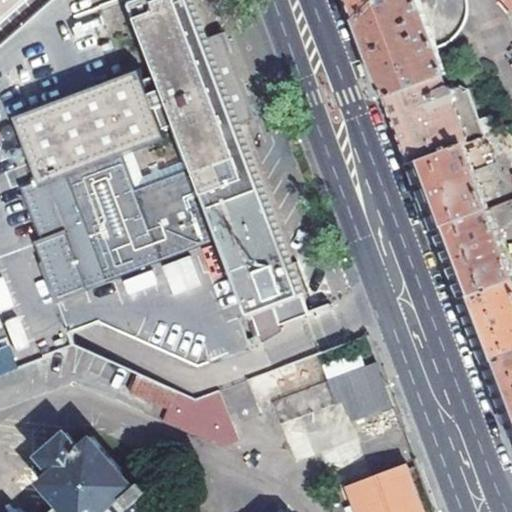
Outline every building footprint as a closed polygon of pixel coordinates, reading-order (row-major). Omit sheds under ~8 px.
[(0,0),(0,18),(20,0),(0,0)] [(263,342),(259,333),(130,0),(119,0),(72,19),(65,0),(47,0),(0,42),(0,374),(80,346),(74,332),(102,322),(201,368),(263,342)] [(130,0),(259,333),(312,312),(239,125),(206,39),(190,0),(130,0)] [(349,0),(357,19),(378,0),(349,0)] [(378,0),(357,19),(370,54),(377,73),(386,96),(443,75),(446,73),(437,50),(438,50),(435,42),(418,0),(378,0)] [(473,0),(455,0),(458,2),(462,10),(462,18),(460,24),(438,34),(440,40),(435,42),(438,50),(460,42),(473,30),(476,13),(473,0)] [(511,0),(503,0),(511,10),(511,0)] [(206,39),(239,125),(258,118),(248,93),(228,41),(224,32),(206,39)] [(443,75),(386,96),(396,125),(411,164),(463,146),(480,139),(486,137),(477,113),(469,91),(460,87),(447,92),(443,75)] [(491,109),(477,113),(486,137),(499,133),(491,109)] [(511,171),(511,131),(511,128),(499,133),(486,137),(480,139),(484,153),(503,146),(511,171)] [(463,146),(411,164),(421,190),(435,230),(488,210),(463,146)] [(511,275),(488,210),(435,230),(445,257),(460,299),(511,279),(511,275)] [(511,279),(460,299),(473,332),(486,364),(511,353),(511,279)] [(511,353),(486,364),(500,403),(511,433),(511,353)] [(256,387),(294,368),(290,361),(252,380),(256,387)] [(327,382),(337,406),(389,386),(380,362),(327,382)] [(158,382),(149,402),(186,419),(195,398),(158,382)] [(286,417),(280,419),(294,460),(343,443),(336,422),(328,425),(320,402),(318,402),(314,388),(280,399),(286,417)] [(239,427),(224,391),(201,400),(216,437),(239,427)] [(145,511),(137,502),(150,490),(142,481),(137,485),(95,436),(81,448),(68,432),(41,456),(54,472),(41,483),(59,503),(48,511),(145,511)] [(349,488),(358,511),(425,511),(408,465),(349,488)]
